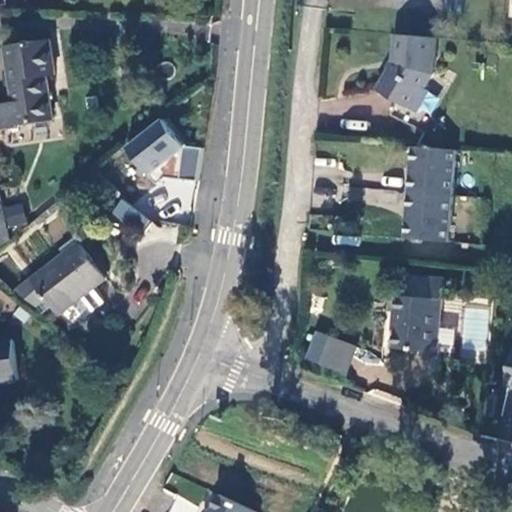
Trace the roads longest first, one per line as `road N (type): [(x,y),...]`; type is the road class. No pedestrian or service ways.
road 1 (secondary): [(255,0),(226,257),(195,348)]
road 2 (unclassified): [(511,466),(318,401),(195,348)]
road 3 (secondary): [(195,348),(109,511)]
